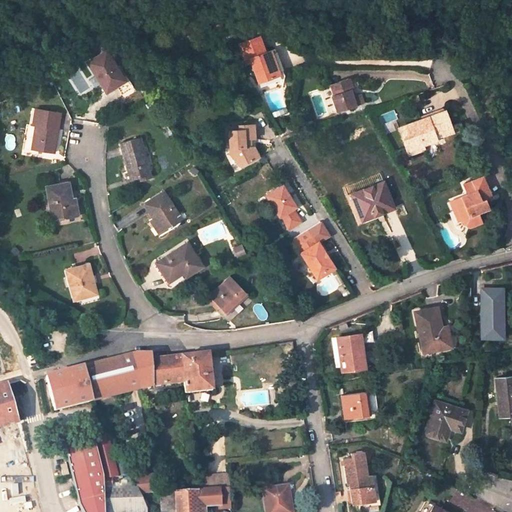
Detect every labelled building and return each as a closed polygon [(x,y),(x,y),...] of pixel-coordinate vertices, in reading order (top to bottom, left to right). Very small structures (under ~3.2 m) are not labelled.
[(250,67),(260,88),(274,82),(278,80),(267,54),(262,56),(255,40),(235,49),(245,70),(250,67)] [(284,77),(272,51),(267,54),(278,80),(284,77)] [(92,66),(111,94),(121,88),(126,96),(137,89),(132,80),(129,82),(110,53),(92,66)] [(351,97),(348,90),(353,88),(349,77),(331,84),(334,94),(331,95),(337,111),(361,103),(358,95),(356,96),(351,97)] [(411,102),(418,99),(416,94),(402,98),(406,110),(413,107),(411,102)] [(33,148),(38,149),(60,153),(67,112),(42,108),(40,124),(37,123),(33,148)] [(442,112),(424,118),(397,127),(405,151),(420,145),(434,140),(432,135),(429,127),(437,124),(440,132),(448,129),(442,112)] [(440,132),(437,124),(429,127),(432,135),(440,132)] [(230,132),(232,148),(235,148),(236,154),(241,166),(259,156),(254,147),(250,147),(249,139),(254,139),(252,125),(240,126),(240,131),(230,132)] [(126,148),(135,182),(145,180),(145,183),(156,180),(145,142),(126,148)] [(421,150),(420,145),(405,151),(407,155),(421,150)] [(449,201),(457,221),(459,225),(463,229),(474,225),(471,216),(476,213),(473,204),(478,202),(488,198),(480,178),(461,186),(465,195),(449,201)] [(51,186),(55,213),(59,212),(61,220),(82,217),(80,203),(76,204),(73,182),(51,186)] [(394,209),(384,183),(352,195),(363,221),(394,209)] [(282,185),(265,196),(278,217),(279,217),(287,230),(300,222),(292,209),(295,207),(282,185)] [(168,194),(148,206),(159,225),(156,227),(162,238),(181,225),(178,219),(181,217),(168,194)] [(457,221),(449,201),(445,203),(453,223),(457,221)] [(482,211),(478,202),(473,204),(476,213),(482,211)] [(334,265),(319,242),(317,243),(308,229),(294,238),(302,252),(301,253),(317,276),(334,265)] [(201,268),(186,244),(157,264),(170,287),(201,268)] [(98,293),(90,264),(70,269),(77,299),(98,293)] [(230,276),(209,296),(226,313),(247,294),(230,276)] [(501,328),(501,292),(484,292),(483,338),(497,339),(497,328),(501,328)] [(449,324),(443,326),(439,306),(418,312),(425,351),(453,346),(449,324)] [(367,369),(363,335),(340,339),(344,371),(367,369)] [(215,391),(210,351),(182,354),(187,384),(188,394),(215,391)] [(82,367),(91,400),(148,387),(158,386),(187,384),(182,354),(152,357),(151,353),(137,354),(82,367)] [(82,367),(44,377),(53,408),(91,400),(82,367)] [(511,378),(493,381),(498,416),(511,414),(511,378)] [(0,428),(17,423),(6,384),(0,385),(0,428)] [(369,392),(345,396),(348,420),(373,417),(369,392)] [(443,426),(449,429),(458,432),(465,412),(436,401),(424,434),(437,439),(443,426)] [(444,442),(449,429),(443,426),(437,439),(444,442)] [(156,494),(155,476),(119,477),(109,436),(92,440),(63,445),(80,504),(83,511),(146,511),(147,509),(140,494),(156,494)] [(378,501),(374,474),(370,475),(366,451),(354,452),(355,458),(346,459),(349,478),(350,478),(355,504),(378,501)] [(66,463),(58,465),(61,477),(69,475),(66,463)] [(225,474),(201,474),(201,485),(225,485),(225,474)] [(294,511),(290,486),(266,489),(269,511),(294,511)] [(201,511),(201,507),(233,506),(233,489),(177,491),(178,511),(201,511)]
